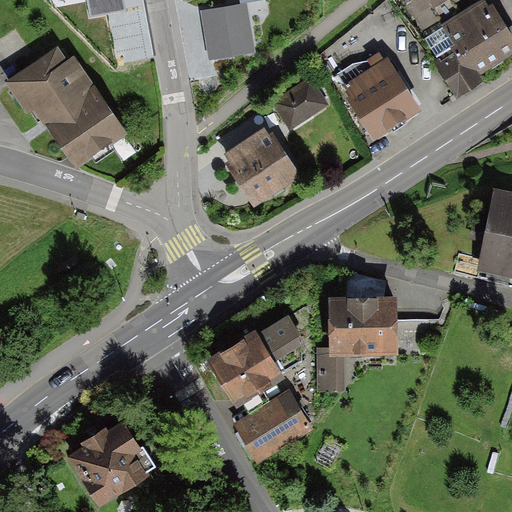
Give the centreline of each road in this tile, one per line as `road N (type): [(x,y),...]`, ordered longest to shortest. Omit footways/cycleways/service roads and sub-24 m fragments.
road 1 (secondary): [(511,100),(211,288)]
road 2 (residential): [(178,234),(180,139),(157,0)]
road 3 (residential): [(153,325),(269,511)]
road 4 (residential): [(0,161),(145,207),(178,234)]
road 5 (secondary): [(153,325),(0,433)]
